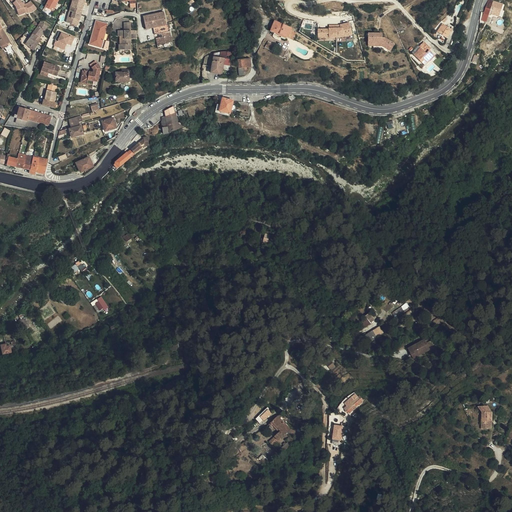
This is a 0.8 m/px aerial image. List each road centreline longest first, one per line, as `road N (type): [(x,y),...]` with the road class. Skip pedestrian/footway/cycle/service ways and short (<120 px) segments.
road 1 (tertiary): [(82,183),(138,121),(201,90),(313,89),(383,109),(436,92),(464,60),(479,0)]
road 2 (residential): [(82,183),(48,171),(93,0)]
